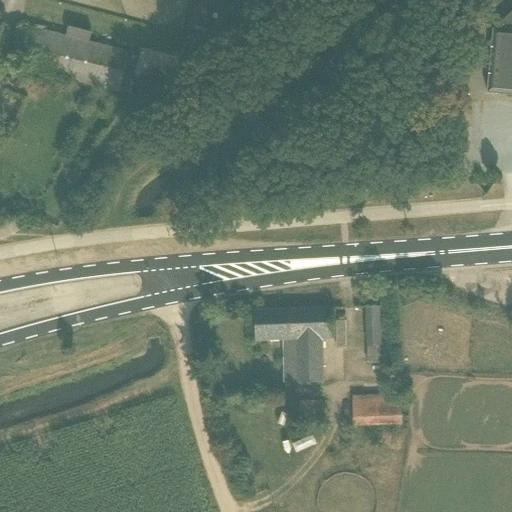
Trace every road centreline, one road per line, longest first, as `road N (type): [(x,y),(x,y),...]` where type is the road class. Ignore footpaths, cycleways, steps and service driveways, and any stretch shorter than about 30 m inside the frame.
road 1 (track): [(344,218),(347,376),(334,426),(294,481),(266,503),(228,511)]
road 2 (primary): [(511,247),(171,262)]
road 3 (primary): [(176,297),(511,249)]
road 4 (unclassified): [(228,511),(200,430),(176,297)]
road 5 (primary): [(0,340),(176,297)]
road 6 (primary): [(171,262),(0,286)]
